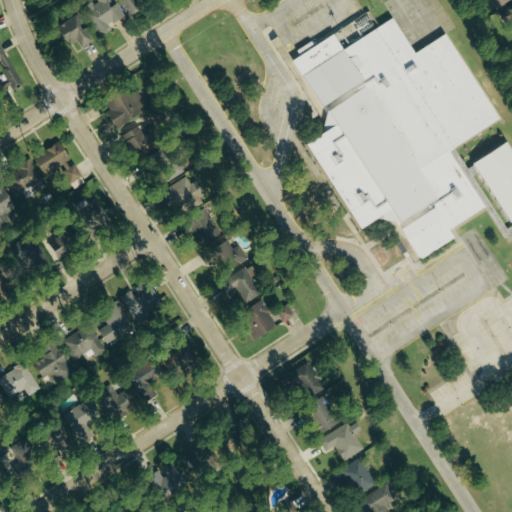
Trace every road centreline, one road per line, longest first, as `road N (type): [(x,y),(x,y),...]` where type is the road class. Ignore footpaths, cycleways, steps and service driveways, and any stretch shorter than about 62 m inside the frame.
road 1 (tertiary): [(10,0),(58,99),(239,377)]
road 2 (residential): [(32,511),(341,310)]
road 3 (residential): [(214,0),(0,137)]
road 4 (residential): [(0,337),(150,239)]
road 5 (residential): [(239,377),(327,511)]
